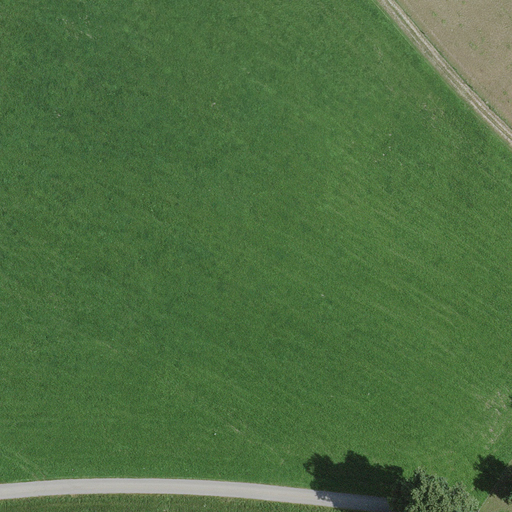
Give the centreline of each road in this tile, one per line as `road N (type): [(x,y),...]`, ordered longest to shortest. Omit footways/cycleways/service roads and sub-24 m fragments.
road 1 (unclassified): [(430,511),(160,485),(0,492)]
road 2 (track): [(383,0),(511,140)]
